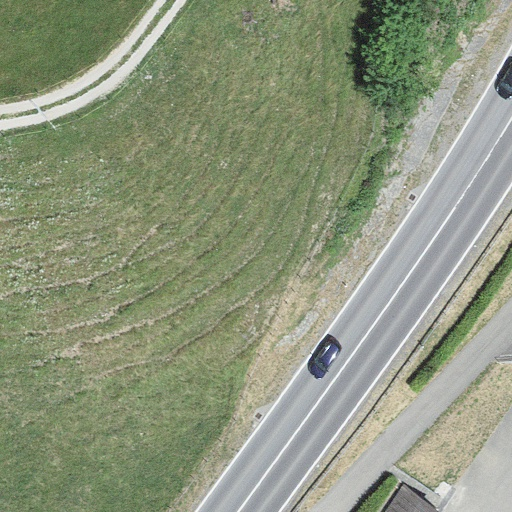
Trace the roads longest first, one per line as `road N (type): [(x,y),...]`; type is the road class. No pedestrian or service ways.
road 1 (secondary): [(238,511),(511,117)]
road 2 (track): [(0,118),(93,88),(131,57),(172,0)]
